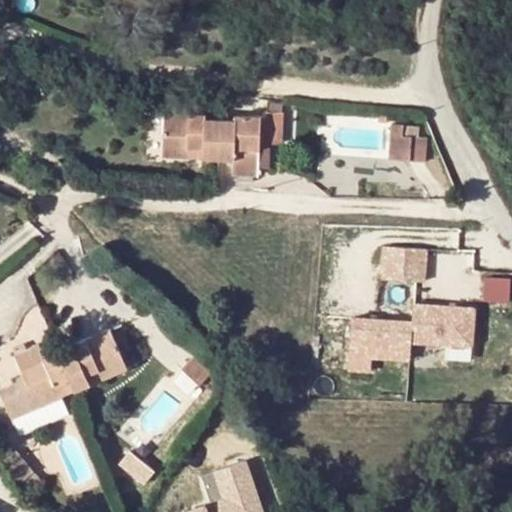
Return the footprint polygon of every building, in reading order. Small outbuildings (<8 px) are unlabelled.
[(210,159),(211,119),(203,119),(203,114),(164,112),(162,157),(189,158),(190,148),(202,148),(202,159),(210,159)] [(234,121),(218,120),(216,160),(231,160),(231,174),(256,175),(258,116),(234,115),(234,121)] [(216,160),(218,120),(211,119),(210,159),(216,160)] [(388,124),(388,136),(408,138),(410,127),(388,124)] [(386,159),(407,161),(408,138),(388,136),(386,159)] [(423,139),(408,138),(407,161),(421,163),(423,139)] [(190,148),(189,158),(202,159),(202,148),(190,148)] [(384,246),(385,280),(432,279),(431,245),(384,246)] [(511,299),(511,276),(488,276),(488,299),(511,299)] [(378,358),(417,360),(418,343),(480,345),(481,304),(418,301),(417,318),(355,315),(353,370),(378,371),(378,358)] [(72,349),(58,356),(68,377),(74,389),(123,367),(107,330),(71,345),(72,349)] [(53,342),(53,341),(39,347),(37,343),(13,355),(37,408),(60,398),(59,396),(61,395),(56,382),(68,377),(58,356),(53,342)] [(454,365),(475,367),(477,347),(456,345),(454,365)] [(56,382),(61,395),(74,389),(68,377),(56,382)] [(64,406),(60,398),(37,408),(41,417),(64,406)] [(132,451),(121,465),(148,484),(158,470),(132,451)] [(214,503),(180,511),(268,511),(254,459),(206,472),(214,503)]
